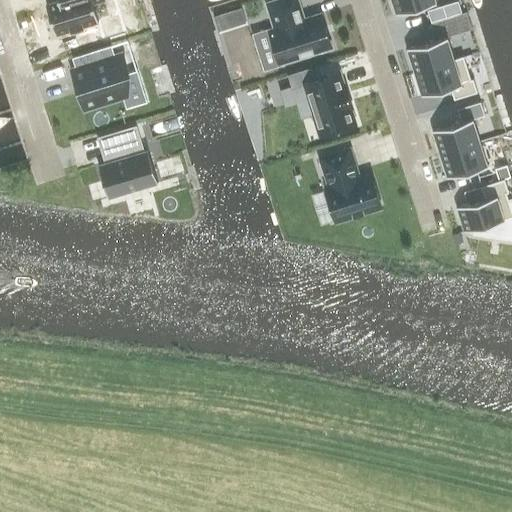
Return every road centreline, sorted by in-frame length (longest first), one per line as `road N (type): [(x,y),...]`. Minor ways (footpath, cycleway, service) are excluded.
road 1 (residential): [(431,213),(361,0)]
road 2 (residential): [(0,7),(53,175)]
